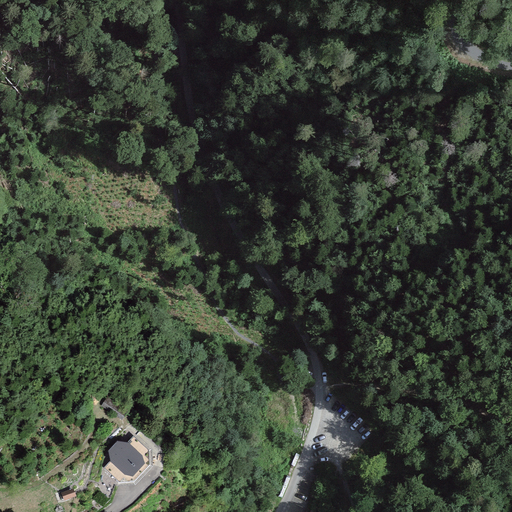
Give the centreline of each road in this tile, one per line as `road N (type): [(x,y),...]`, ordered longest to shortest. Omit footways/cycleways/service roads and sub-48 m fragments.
road 1 (track): [(177,0),(186,86),(216,186),(315,360),(312,435)]
road 2 (unknown): [(228,511),(199,476),(126,425)]
